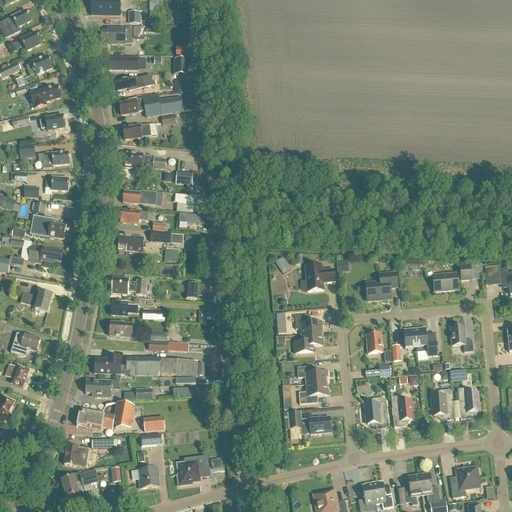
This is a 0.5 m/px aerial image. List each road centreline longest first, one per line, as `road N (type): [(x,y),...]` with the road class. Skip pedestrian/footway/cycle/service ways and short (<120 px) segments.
road 1 (secondary): [(17,510),(87,305),(101,193),(91,80),(57,0)]
road 2 (track): [(193,0),(242,490)]
road 3 (residential): [(498,442),(483,316),(355,322),(343,336),(354,461)]
road 4 (residential): [(354,461),(498,442)]
